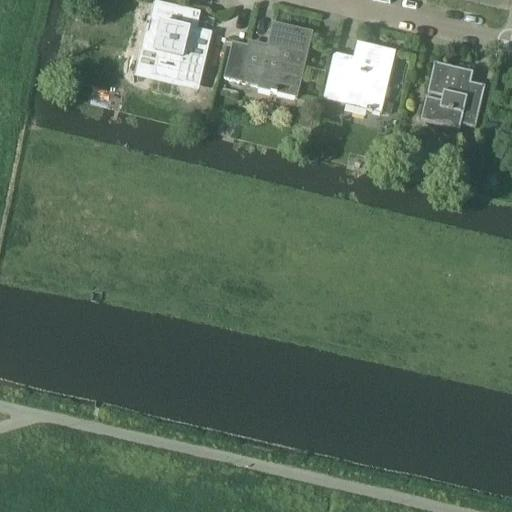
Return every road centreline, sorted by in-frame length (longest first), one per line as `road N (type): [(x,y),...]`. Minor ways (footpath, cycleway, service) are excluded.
road 1 (unclassified): [(436,511),(0,408)]
road 2 (residential): [(511,49),(304,0)]
